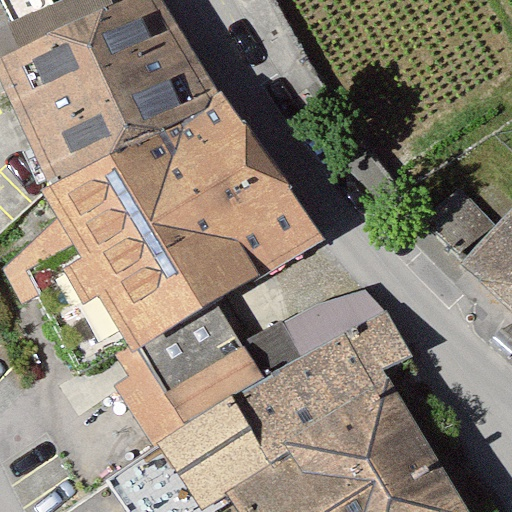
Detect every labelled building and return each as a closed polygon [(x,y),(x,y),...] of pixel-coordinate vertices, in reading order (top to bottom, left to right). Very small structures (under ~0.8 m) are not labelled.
[(136,0),(113,0),(0,52),(0,138),(19,180),(190,77),(136,0)] [(296,252),(190,77),(19,180),(6,188),(40,245),(0,269),(0,274),(12,294),(42,275),(54,296),(71,285),(131,384),(110,397),(141,448),(215,403),(251,381),(228,343),(206,306),(296,252)] [(511,196),(443,268),(511,333),(511,196)] [(355,293),(228,343),(251,381),(215,403),(239,460),(371,384),(403,374),(355,293)] [(444,511),(371,384),(239,460),(200,483),(216,511),(444,511)]
